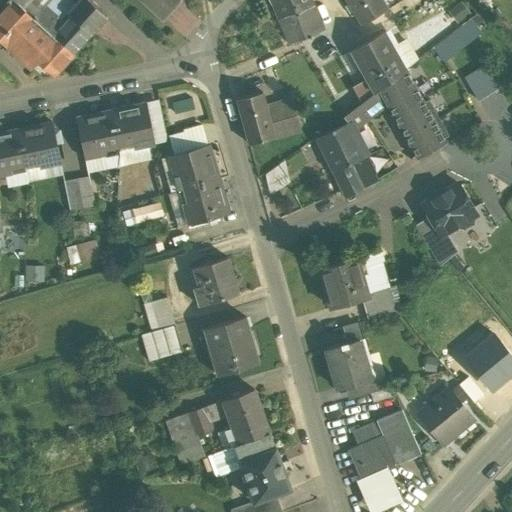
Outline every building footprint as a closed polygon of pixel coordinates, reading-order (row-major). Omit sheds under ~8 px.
[(32,17),(21,7),(13,0),(12,0),(15,2),(0,18),(0,38),(29,65),(36,57),(55,75),(73,54),(53,36),(46,30),(32,17)] [(27,0),(21,7),(32,17),(40,9),(44,9),(42,8),(49,0),(27,0)] [(106,17),(87,0),(79,0),(67,14),(71,17),(91,35),(106,17)] [(179,2),(176,0),(140,0),(163,20),(179,2)] [(286,0),(275,7),(274,7),(280,19),(314,5),(311,0),(286,0)] [(348,0),(364,25),(387,9),(380,0),(348,0)] [(380,0),(387,9),(401,0),(380,0)] [(456,23),(468,14),(457,1),(445,10),(456,23)] [(314,5),(280,19),(290,43),(324,29),(314,5)] [(56,20),(44,9),(40,9),(32,17),(46,30),(56,20)] [(62,25),(53,36),(73,54),(91,35),(71,17),(62,25)] [(56,20),(46,30),(53,36),(62,25),(56,20)] [(404,70),(384,32),(351,51),(375,93),(379,90),(404,70)] [(432,48),(442,61),(461,46),(451,33),(432,48)] [(497,89),(485,68),(466,80),(478,100),(497,89)] [(404,70),(379,90),(386,103),(413,152),(416,157),(444,141),(405,69),(404,70)] [(386,103),(379,90),(375,93),(356,107),(366,121),(386,103)] [(262,93),(237,100),(249,144),(274,137),(270,123),(262,93)] [(297,117),(290,101),(280,104),(284,119),(290,117),(290,119),(297,117)] [(148,103),(113,110),(119,145),(133,143),(134,147),(156,142),(148,103)] [(366,121),(356,107),(345,116),(348,123),(351,129),(356,129),(366,121)] [(113,110),(77,117),(85,157),(106,152),(105,148),(119,145),(113,110)] [(284,119),(270,123),(274,137),(295,132),(290,119),(290,117),(284,119)] [(53,122),(18,129),(25,164),(39,161),(40,165),(61,161),(53,122)] [(200,123),(165,131),(168,147),(203,139),(200,123)] [(351,129),(348,123),(317,138),(333,172),(350,163),(365,156),(351,129)] [(18,129),(0,132),(0,173),(12,171),(11,167),(25,164),(18,129)] [(219,180),(210,144),(172,154),(177,176),(182,175),(185,189),(219,180)] [(378,175),(395,166),(383,144),(366,153),(378,175)] [(350,163),(333,172),(345,198),(363,188),(377,180),(365,156),(350,163)] [(282,163),(261,170),(268,189),(288,182),(282,163)] [(88,177),(76,180),(82,207),(94,204),(88,177)] [(76,180),(64,182),(70,210),(82,207),(76,180)] [(219,180),(185,189),(189,203),(185,204),(190,224),(228,214),(219,180)] [(457,183),(422,204),(429,216),(440,235),(446,231),(456,226),(463,227),(470,222),(472,216),(475,214),(457,183)] [(124,222),(161,216),(159,203),(122,208),(124,222)] [(440,235),(429,216),(415,224),(439,265),(457,251),(446,231),(440,235)] [(72,233),(88,232),(87,219),(71,220),(72,233)] [(4,232),(4,251),(25,251),(25,232),(4,232)] [(64,245),(70,265),(99,256),(93,236),(64,245)] [(375,251),(355,257),(366,292),(386,287),(375,251)] [(355,257),(319,268),(331,307),(362,298),(367,297),(366,292),(355,257)] [(228,258),(194,267),(199,285),(194,286),(200,305),(238,294),(228,258)] [(42,280),(42,264),(24,264),(24,280),(42,280)] [(386,287),(366,292),(367,297),(362,298),(367,317),(397,308),(400,305),(394,284),(386,287)] [(167,297),(145,304),(153,331),(175,324),(167,297)] [(245,315),(204,328),(210,347),(215,345),(223,371),(218,373),(218,374),(259,362),(245,315)] [(175,324),(153,331),(160,356),(182,350),(175,324)] [(511,355),(495,335),(465,359),(491,390),(511,372),(511,355)] [(362,337),(326,348),(338,388),(351,384),(369,379),(368,378),(362,358),(368,356),(362,337)] [(369,379),(351,384),(355,396),(377,389),(374,376),(368,378),(369,379)] [(469,376),(459,384),(474,402),(483,395),(469,376)] [(448,388),(436,398),(437,400),(419,415),(442,443),(472,418),(448,388)] [(269,433),(255,389),(224,401),(228,415),(237,444),(268,433),(269,433)] [(224,401),(205,407),(209,421),(228,415),(224,401)] [(205,407),(189,413),(196,436),(198,435),(212,430),(209,421),(205,407)] [(421,452),(402,408),(376,419),(382,434),(395,463),(421,452)] [(189,413),(167,421),(177,453),(200,444),(198,435),(196,436),(189,413)] [(237,444),(233,446),(239,461),(274,448),(268,433),(237,444)] [(395,463),(382,434),(349,448),(361,476),(362,477),(388,466),(395,463)] [(200,444),(177,453),(181,465),(204,456),(200,444)] [(274,448),(239,461),(254,501),(275,493),(290,487),(274,448)] [(388,466),(362,477),(361,476),(357,477),(371,511),(372,511),(402,499),(388,466)] [(254,501),(230,510),(230,511),(282,511),(275,493),(254,501)]
